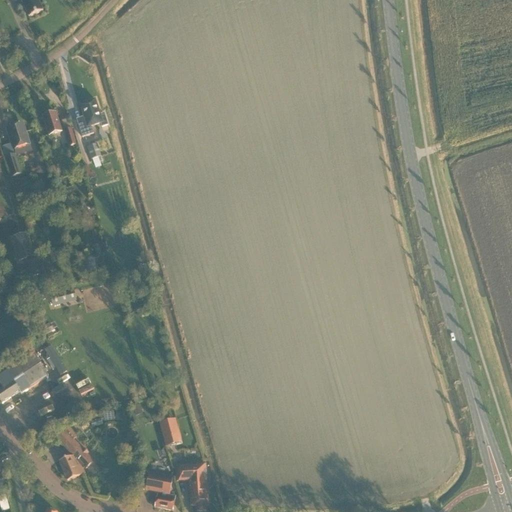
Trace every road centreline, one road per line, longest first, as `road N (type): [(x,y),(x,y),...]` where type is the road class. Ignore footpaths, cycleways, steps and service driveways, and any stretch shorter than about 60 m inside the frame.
road 1 (secondary): [(505,508),(411,164),(387,0)]
road 2 (residential): [(0,85),(78,37),(116,0)]
road 3 (tertiary): [(101,511),(59,492),(0,433)]
